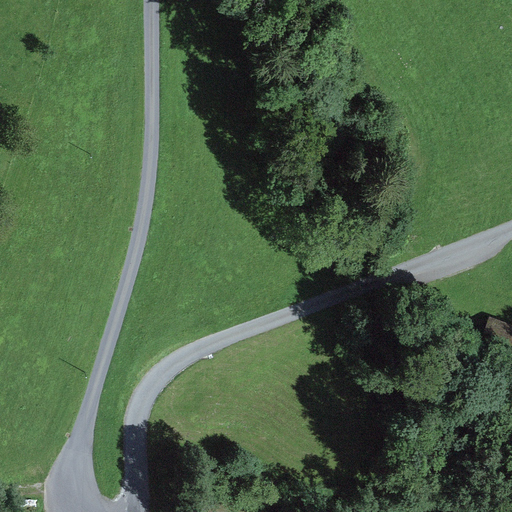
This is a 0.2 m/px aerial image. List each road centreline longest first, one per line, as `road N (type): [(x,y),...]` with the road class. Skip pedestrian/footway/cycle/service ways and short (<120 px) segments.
road 1 (unclassified): [(511,229),(234,334),(164,371),(142,402),(129,511)]
road 2 (unclassified): [(80,511),(75,466),(144,212),(153,0)]
